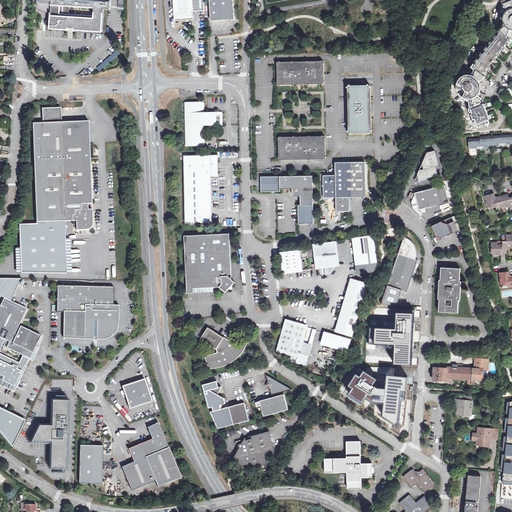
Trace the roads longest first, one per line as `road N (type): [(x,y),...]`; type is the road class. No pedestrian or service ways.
road 1 (unclassified): [(263,250),(383,217),(412,227),(426,254),(420,396)]
road 2 (secondary): [(179,406),(166,339),(154,84)]
road 3 (residential): [(154,84),(226,83),(241,94),(251,246)]
road 4 (secondary): [(141,86),(157,326)]
road 5 (residential): [(263,326),(272,363),(413,453)]
road 6 (unclassified): [(176,511),(282,491),(318,496),(348,511)]
road 7 (unclassified): [(30,90),(19,105),(11,204),(1,227)]
road 8 (secondary): [(236,511),(179,406)]
